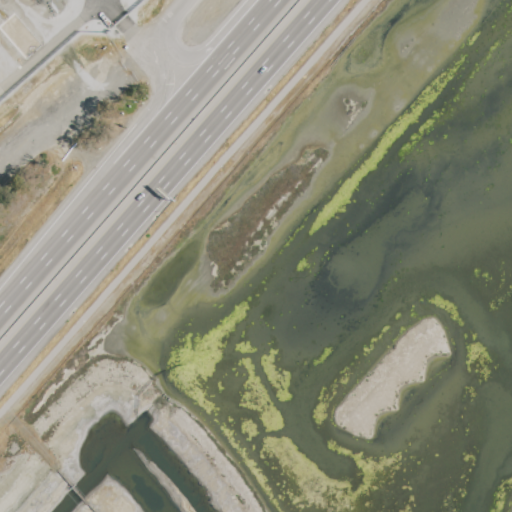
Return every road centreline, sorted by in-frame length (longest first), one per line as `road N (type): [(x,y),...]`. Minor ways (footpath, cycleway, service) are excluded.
road 1 (motorway): [(0,374),(330,0)]
road 2 (motorway): [(273,0),(121,176)]
road 3 (motorway): [(121,176),(0,314)]
road 4 (track): [(139,39),(0,153)]
road 5 (motorway): [(158,49),(163,85),(121,176)]
